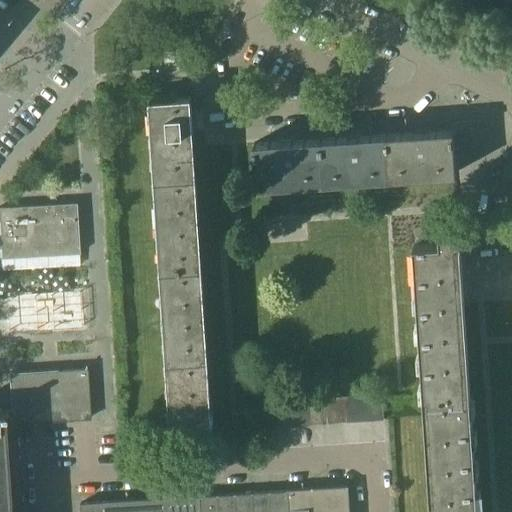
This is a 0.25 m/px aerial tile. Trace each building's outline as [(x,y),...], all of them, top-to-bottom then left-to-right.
[(167,52),(167,53),(168,61),(179,60),(178,51),(167,52)] [(185,95),(169,96),(151,98),(172,427),(171,427),(171,429),(213,426),(211,402),(205,402),(188,131),(194,130),(192,112),(186,112),(185,95)] [(425,131),(413,132),(413,133),(385,134),(388,177),(453,173),(455,173),(452,130),(450,130),(425,132),(425,131)] [(360,135),(347,136),(347,137),(321,139),(324,181),(388,177),(385,134),(360,136),(360,135)] [(293,140),(281,141),(256,143),(254,143),(257,186),(259,186),(324,181),(321,139),(294,140),(293,140)] [(29,202),(41,201),(40,192),(28,192),(29,202)] [(75,202),(0,206),(0,215),(0,221),(0,242),(1,257),(78,252),(76,217),(74,217),(74,203),(75,203),(75,202)] [(433,244),(413,245),(413,247),(414,247),(424,403),(470,400),(460,244),(461,244),(460,232),(432,234),(433,244)] [(80,291),(3,296),(6,333),(83,328),(80,291)] [(86,367),(60,369),(63,419),(89,417),(89,416),(87,416),(86,402),(88,402),(86,367)] [(60,369),(36,371),(39,420),(63,419),(60,369)] [(36,371),(9,372),(11,409),(14,409),(15,422),(39,420),(36,371)] [(382,393),(368,394),(370,420),(383,419),(382,393)] [(368,394),(356,395),(358,421),(370,420),(368,394)] [(344,395),(332,396),(334,422),(345,421),(344,395)] [(356,395),(344,395),(345,421),(358,421),(356,395)] [(332,396),(320,397),(322,423),(334,422),(332,396)] [(320,397),(308,398),(310,424),(322,423),(320,397)] [(308,398),(296,399),(297,425),(310,424),(308,398)] [(284,399),(272,400),(274,426),(286,425),(284,399)] [(296,399),(284,399),(286,425),(297,425),(296,399)] [(272,400),(260,401),(262,427),(274,426),(272,400)] [(477,511),(474,460),(470,400),(424,403),(431,511),(477,511)] [(0,511),(20,511),(15,422),(14,409),(11,409),(1,410),(0,407),(0,406),(0,511)] [(349,511),(348,486),(288,489),(289,511),(349,511)] [(289,511),(288,489),(200,495),(200,511),(289,511)] [(200,511),(200,495),(80,503),(80,511),(200,511)]
